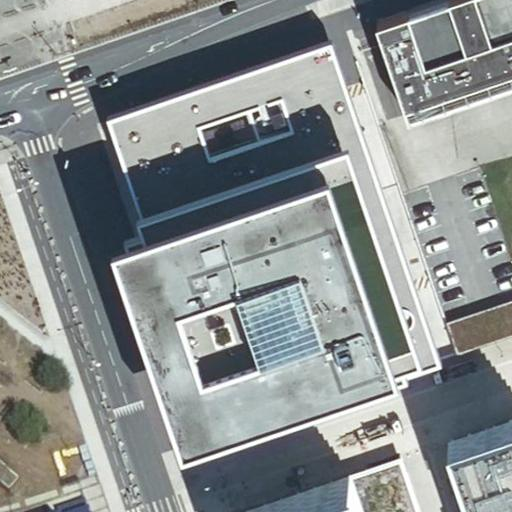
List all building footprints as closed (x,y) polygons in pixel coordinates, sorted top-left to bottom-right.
[(511,0),(445,0),(383,22),(415,115),(511,81),(511,0)] [(440,357),(330,39),(107,116),(145,235),(116,244),(176,450),(440,357)] [(511,299),(449,321),(460,352),(511,334),(511,299)] [(511,511),(511,439),(441,463),(457,511),(511,511)] [(345,474),(357,511),(418,511),(404,455),(345,474)] [(357,511),(345,474),(285,494),(290,511),(357,511)] [(290,511),(285,494),(254,505),(256,511),(290,511)]
